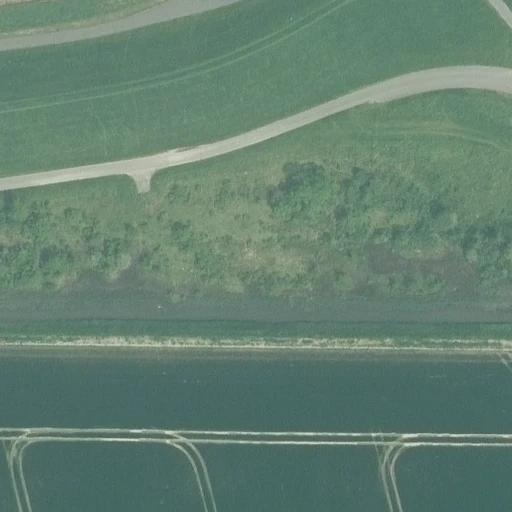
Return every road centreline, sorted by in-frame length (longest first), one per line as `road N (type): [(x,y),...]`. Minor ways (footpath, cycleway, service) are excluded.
road 1 (unclassified): [(511,81),(421,79),(224,147),(0,185)]
road 2 (track): [(293,122),(362,135),(450,129),(511,143)]
